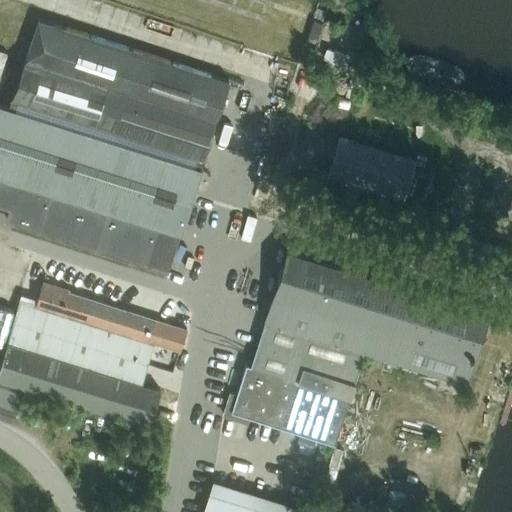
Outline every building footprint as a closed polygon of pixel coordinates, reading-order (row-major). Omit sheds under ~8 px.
[(0,22),(30,32),(36,13),(0,1),(0,22)] [(0,206),(11,210),(8,219),(167,270),(227,79),(38,19),(11,104),(0,100),(0,206)] [(415,156),(338,132),(326,171),(403,195),(415,156)] [(0,345),(3,346),(14,310),(19,294),(0,288),(0,271),(7,250),(0,247),(0,345)] [(265,319),(277,323),(366,351),(466,382),(488,311),(287,248),(265,319)] [(162,389),(142,382),(154,343),(181,351),(188,328),(69,290),(69,289),(43,281),(36,304),(20,299),(0,363),(0,415),(15,420),(26,386),(150,426),(162,389)] [(366,351),(277,323),(264,369),(247,363),(237,394),(231,392),(224,414),(248,422),(249,416),(301,432),(298,442),(313,447),(316,437),(336,443),(351,396),(352,397),(357,382),(356,381),(366,351)] [(204,511),(280,511),(211,491),(204,511)] [(379,511),(380,508),(351,499),(346,511),(379,511)]
